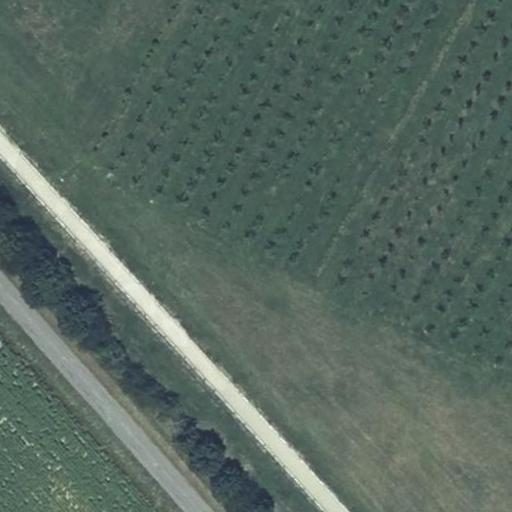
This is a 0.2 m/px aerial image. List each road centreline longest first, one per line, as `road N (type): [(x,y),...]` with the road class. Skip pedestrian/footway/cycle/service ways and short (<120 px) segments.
road 1 (unknown): [(0,148),(334,511)]
road 2 (tertiary): [(0,286),(201,511)]
